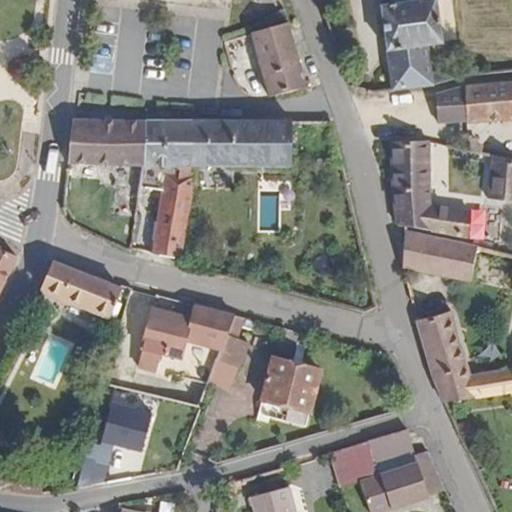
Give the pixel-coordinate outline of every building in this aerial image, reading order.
[(432,91),(463,82),(460,72),(433,78),(429,53),(444,50),(437,7),(437,0),(422,0),(381,6),(395,94),(432,91)] [(290,28),(255,36),(272,99),(307,90),(290,28)] [(511,126),(511,96),(445,103),(448,133),(511,126)] [(159,125),(83,124),(78,166),(129,168),(123,217),(145,220),(146,214),(149,196),(153,168),(159,125)] [(208,125),(159,125),(153,168),(204,170),(208,125)] [(215,125),(208,125),(204,170),(296,173),(297,127),(215,125)] [(408,230),(472,244),(475,217),(438,212),(433,144),(392,146),(392,183),(398,228),(408,230)] [(511,162),(504,161),(501,209),(511,211),(511,162)] [(204,170),(153,168),(149,196),(173,196),(171,216),(198,218),(202,179),(204,170)] [(171,216),(165,264),(192,271),(198,218),(171,216)] [(403,232),(402,267),(468,281),(475,248),(403,232)] [(0,314),(28,265),(0,251),(0,314)] [(109,318),(117,293),(51,268),(42,294),(109,318)] [(217,371),(221,361),(236,319),(198,310),(194,324),(158,315),(144,372),(161,377),(166,359),(217,371)] [(438,374),(454,412),(489,405),(481,381),(462,314),(425,324),(438,374)] [(240,342),(247,323),(236,319),(221,361),(239,370),(250,346),(240,342)] [(269,405),(318,418),(329,377),(280,364),(269,405)] [(481,381),(489,405),(511,400),(511,378),(511,376),(481,381)] [(112,400),(102,440),(144,451),(154,410),(112,400)] [(315,433),(318,418),(269,405),(265,420),(315,433)] [(421,433),(381,443),(388,468),(427,457),(421,433)] [(346,453),(356,489),(373,484),(391,481),(388,468),(381,443),(346,453)] [(59,492),(88,488),(99,458),(77,450),(59,492)] [(439,500),(462,494),(444,455),(428,459),(431,470),(439,500)] [(0,485),(52,491),(53,472),(0,466),(0,485)] [(402,511),(440,502),(439,500),(431,470),(391,481),(373,484),(380,511),(402,511)] [(304,511),(298,490),(259,502),(261,511),(304,511)]
